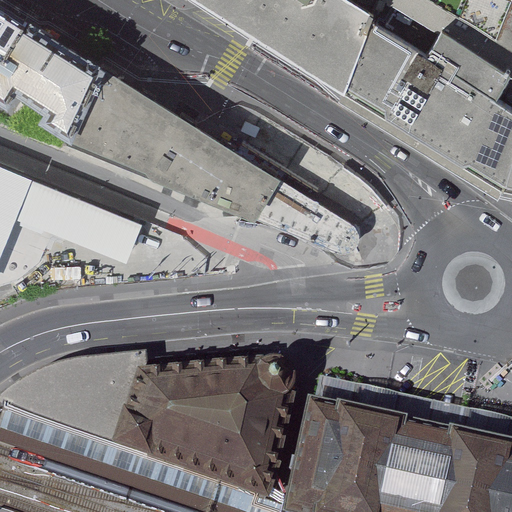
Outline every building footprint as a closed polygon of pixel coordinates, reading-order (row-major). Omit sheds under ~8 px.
[(206,0),(202,7),(333,87),(374,21),(377,16),(351,0),(206,0)] [(0,88),(38,28),(0,4),(0,88)] [(427,55),(374,21),(333,87),(503,188),(511,161),(511,107),(498,99),(511,77),(439,32),(427,55)] [(86,157),(117,77),(38,28),(0,88),(0,109),(18,121),(27,108),(57,127),(51,135),(86,157)] [(197,127),(117,77),(86,157),(342,254),(352,252),(358,245),(359,236),(354,226),(197,127)] [(511,161),(503,188),(511,190),(511,161)] [(126,264),(142,225),(0,167),(0,259),(16,220),(126,264)] [(233,488),(266,499),(294,391),(294,385),(293,379),(291,374),(288,370),(283,368),(276,367),(152,380),(147,359),(78,368),(56,373),(35,381),(16,393),(0,407),(0,408),(4,409),(127,451),(204,478),(233,488)] [(511,511),(511,452),(458,441),(462,420),(431,413),(404,407),(399,427),(313,408),(291,508),(289,511),(511,511)] [(289,511),(291,508),(127,451),(4,409),(0,421),(0,443),(199,511),(289,511)]
